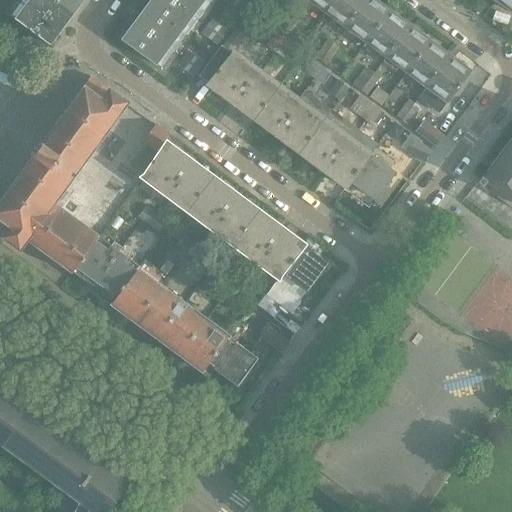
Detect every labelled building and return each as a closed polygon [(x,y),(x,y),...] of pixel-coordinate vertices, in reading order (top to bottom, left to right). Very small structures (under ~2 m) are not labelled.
[(62,29),(23,0),(11,17),(31,33),(24,43),(41,56),(62,29)] [(73,13),(56,0),(23,0),(62,29),(73,13)] [(83,0),(56,0),(73,13),(83,0)] [(169,0),(153,0),(147,8),(186,37),(198,21),(169,0)] [(203,0),(169,0),(198,21),(210,5),(203,0)] [(246,7),(236,0),(226,0),(242,12),(246,7)] [(334,0),(307,0),(325,13),(334,0)] [(390,11),(374,0),(334,0),(325,13),(366,43),(390,11)] [(511,0),(495,0),(511,12),(511,0)] [(147,8),(135,24),(174,53),(186,37),(147,8)] [(430,41),(390,11),(366,43),(406,73),(430,41)] [(286,15),(275,31),(279,34),(291,19),(286,15)] [(291,19),(279,34),(284,38),(296,22),(291,19)] [(211,21),(207,27),(222,39),(227,33),(211,21)] [(263,41),(269,33),(256,23),(250,31),(263,41)] [(162,69),(174,53),(135,24),(123,40),(162,69)] [(222,39),(207,27),(203,33),(218,44),(222,39)] [(279,40),(271,34),(263,44),(271,50),(279,40)] [(301,35),(295,42),(300,46),(306,39),(301,35)] [(289,48),(279,40),(271,50),(282,58),(289,48)] [(471,71),(430,41),(406,73),(447,104),(471,71)] [(326,45),(314,60),(319,64),(331,48),(326,45)] [(279,87),(233,53),(231,55),(222,48),(200,77),(210,84),(209,86),(255,120),(279,87)] [(331,48),(319,64),(324,67),(335,52),(331,48)] [(188,54),(184,60),(199,71),(203,65),(188,54)] [(199,71),(184,60),(179,65),(195,77),(199,71)] [(0,82),(14,89),(21,73),(0,63),(0,82)] [(308,77),(317,83),(324,73),(316,67),(308,77)] [(327,91),(334,81),(324,73),(317,83),(313,89),(320,94),(324,89),(327,91)] [(365,74),(354,89),(359,94),(371,78),(365,74)] [(81,90),(39,147),(32,157),(31,158),(28,163),(0,200),(0,234),(6,239),(18,248),(24,240),(72,275),(73,273),(97,240),(49,206),(124,103),(90,78),(81,90)] [(371,78),(359,94),(365,98),(376,82),(371,78)] [(339,84),(333,92),(341,98),(347,90),(339,84)] [(325,120),(279,87),(255,120),(300,154),(325,120)] [(352,109),(361,117),(369,106),(359,99),(352,109)] [(406,104),(395,120),(400,123),(411,108),(406,104)] [(390,122),(379,113),(369,106),(361,117),(376,128),(378,125),(384,130),(390,122)] [(411,108),(400,123),(405,127),(416,112),(411,108)] [(370,154),(351,140),(357,132),(348,124),(341,133),(325,120),(300,154),(346,188),(350,181),(370,154)] [(424,122),(416,132),(435,147),(443,137),(424,122)] [(171,138),(155,126),(144,141),(160,153),(167,144),(171,138)] [(511,136),(482,178),(481,178),(477,183),(469,193),(467,196),(465,198),(465,199),(511,234),(511,136)] [(431,152),(410,137),(402,148),(423,164),(431,152)] [(167,144),(160,153),(142,178),(188,212),(213,178),(167,144)] [(375,149),(370,154),(350,181),(376,200),(394,175),(385,168),(390,161),(375,149)] [(258,212),(213,178),(188,212),(233,245),(258,212)] [(142,208),(135,217),(145,224),(152,215),(142,208)] [(304,246),(258,212),(233,245),(279,279),(283,274),(283,273),(302,248),(304,246)] [(161,221),(152,215),(145,224),(155,231),(161,221)] [(141,224),(129,241),(143,251),(156,234),(141,224)] [(140,267),(99,237),(97,240),(73,273),(113,303),(137,271),(140,267)] [(191,257),(198,248),(189,241),(183,237),(176,246),(191,257)] [(198,248),(191,257),(201,264),(207,255),(198,248)] [(327,266),(302,248),(283,273),(283,274),(308,292),(327,266)] [(166,263),(159,272),(166,277),(173,268),(166,263)] [(183,304),(140,273),(137,271),(113,303),(112,304),(158,338),(183,304)] [(233,274),(227,283),(236,290),(243,281),(233,274)] [(252,287),(243,281),(236,290),(245,296),(252,287)] [(304,323),(283,308),(267,296),(259,306),(275,318),(275,319),(296,334),(304,323)] [(228,338),(184,306),(183,304),(158,338),(203,372),(209,364),(227,339),(228,338)] [(260,339),(281,354),(289,343),(268,327),(260,339)] [(234,344),(227,339),(209,364),(216,369),(214,370),(237,387),(258,359),(235,343),(234,344)] [(109,511),(129,486),(0,391),(0,444),(72,498),(61,511),(109,511)]
